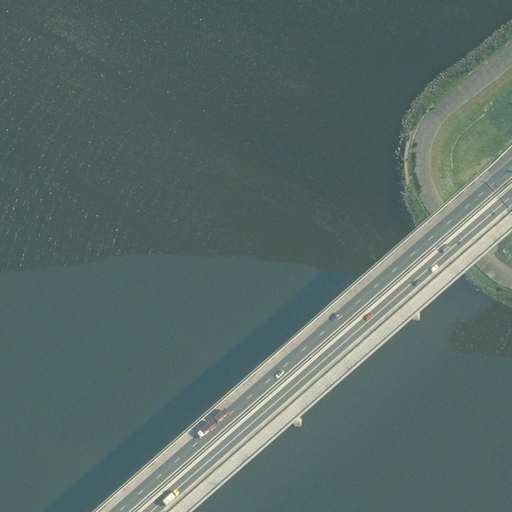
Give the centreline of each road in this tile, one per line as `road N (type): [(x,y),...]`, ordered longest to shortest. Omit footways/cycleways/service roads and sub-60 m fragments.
road 1 (motorway): [(511,167),(120,511)]
road 2 (motorway): [(152,511),(511,195)]
road 3 (unclassified): [(181,511),(511,221)]
road 4 (unclassified): [(511,60),(442,116),(424,163),(439,207),(511,274)]
